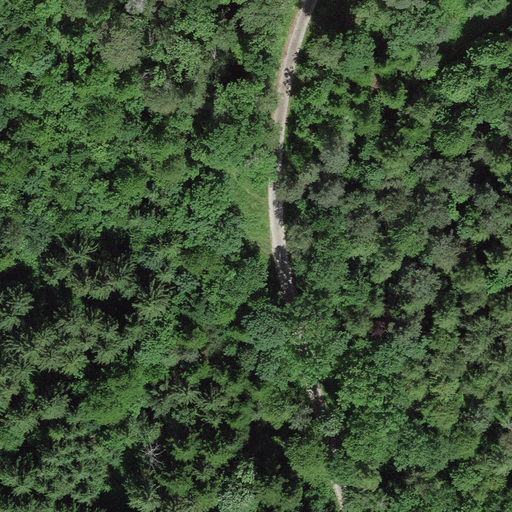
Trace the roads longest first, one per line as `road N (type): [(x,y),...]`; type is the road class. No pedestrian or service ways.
road 1 (track): [(511,15),(276,212),(0,463)]
road 2 (track): [(310,0),(275,144),(276,212),(349,511)]
